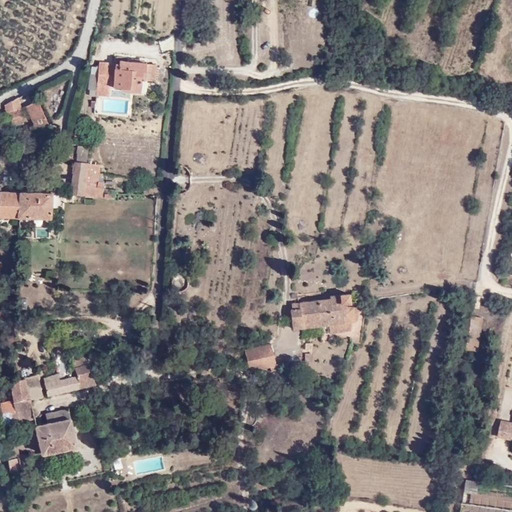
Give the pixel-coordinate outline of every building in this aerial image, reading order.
[(154,81),(156,63),(117,60),(116,62),(97,61),(97,63),(95,95),(94,95),(113,96),(114,90),(132,91),(132,87),(141,88),(141,80),(154,81)] [(95,95),(97,63),(90,63),(90,71),(87,71),(86,86),(87,86),(87,94),(95,95)] [(7,132),(19,131),(20,111),(14,99),(4,102),(4,110),(4,112),(0,112),(0,117),(5,117),(7,132)] [(47,125),(36,101),(25,106),(36,130),(47,125)] [(86,149),(74,147),(73,155),(75,155),(74,163),(84,164),(86,149)] [(98,200),(100,188),(83,185),(86,164),(84,164),(74,163),(73,163),(68,195),(98,200)] [(83,185),(100,188),(101,183),(96,182),(98,166),(86,164),(83,185)] [(40,207),(51,207),(51,194),(27,193),(27,187),(17,187),(17,193),(16,220),(16,231),(30,232),(30,221),(40,221),(40,207)] [(0,219),(16,220),(17,193),(0,192),(0,219)] [(39,233),(40,221),(30,221),(30,232),(39,233)] [(327,302),(289,305),(289,312),(288,312),(290,329),(327,325),(329,335),(348,332),(349,309),(344,309),(343,305),(347,304),(344,296),(327,297),(327,302)] [(461,350),(464,351),(474,353),(480,318),(469,317),(467,317),(461,350)] [(244,352),(247,372),(273,366),(271,360),(268,349),(267,346),(266,347),(244,352)] [(71,362),(72,367),(87,364),(85,359),(71,362)] [(72,367),(67,369),(70,381),(58,384),(56,376),(42,379),(46,396),(93,384),(87,364),(72,367)] [(12,401),(0,404),(0,411),(2,426),(34,421),(39,455),(74,447),(67,410),(45,415),(46,425),(42,427),(40,415),(33,417),(29,401),(40,397),(36,377),(9,384),(12,401)] [(511,419),(499,418),(495,435),(511,438),(511,419)] [(3,438),(3,444),(5,458),(17,457),(15,442),(10,443),(10,437),(3,438)] [(16,459),(5,460),(6,476),(17,475),(16,459)] [(511,511),(511,485),(466,479),(459,511),(511,511)]
